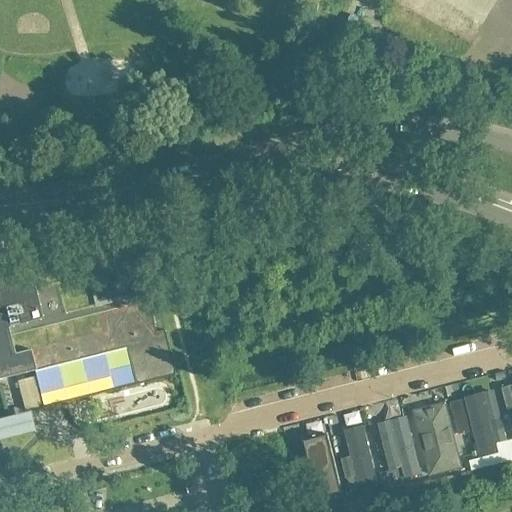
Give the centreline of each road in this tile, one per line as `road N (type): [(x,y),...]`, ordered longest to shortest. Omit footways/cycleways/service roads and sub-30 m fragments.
road 1 (secondary): [(511,141),(452,125),(383,125),(309,137),(186,176)]
road 2 (secondary): [(186,176),(328,177),(440,189),(511,212)]
road 3 (residential): [(201,433),(511,354)]
road 4 (residential): [(0,484),(201,433)]
road 5 (secondary): [(0,208),(186,176)]
